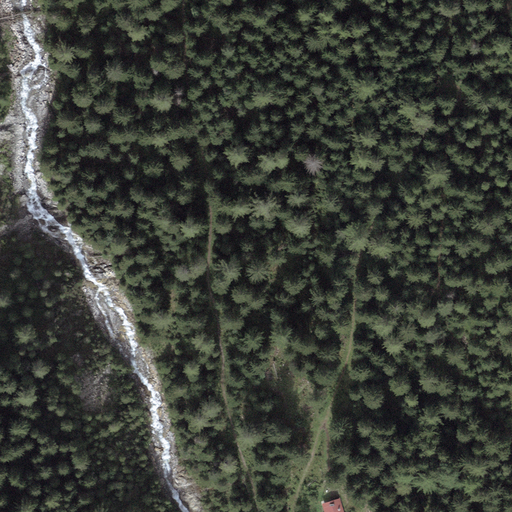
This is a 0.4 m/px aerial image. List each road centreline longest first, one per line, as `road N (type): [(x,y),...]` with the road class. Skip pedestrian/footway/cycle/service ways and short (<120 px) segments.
road 1 (track): [(291,511),(349,348),(357,256),(451,83),(460,94),(448,114),(438,294),(446,324),(511,441)]
road 2 (track): [(183,0),(185,84),(206,180),(224,413),(257,511)]
